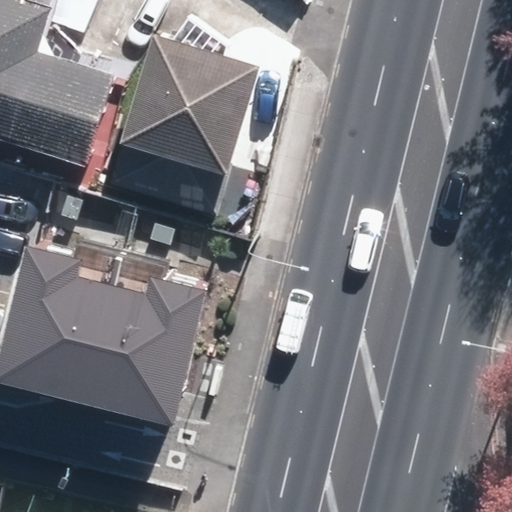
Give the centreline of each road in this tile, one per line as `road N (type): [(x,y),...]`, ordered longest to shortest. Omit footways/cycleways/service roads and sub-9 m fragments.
road 1 (primary): [(398,294),(451,65)]
road 2 (primary): [(398,294),(471,456),(482,511)]
road 3 (primary): [(347,511),(398,294)]
